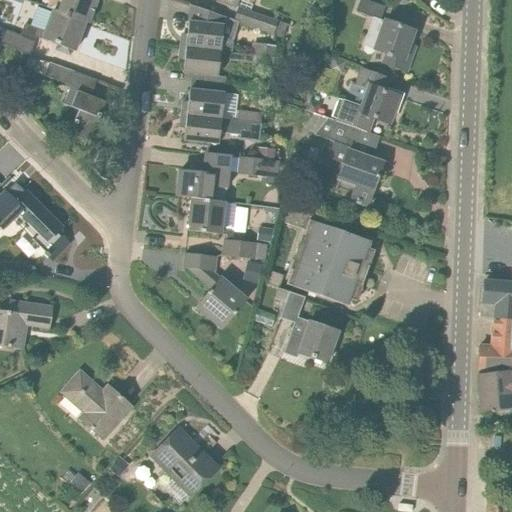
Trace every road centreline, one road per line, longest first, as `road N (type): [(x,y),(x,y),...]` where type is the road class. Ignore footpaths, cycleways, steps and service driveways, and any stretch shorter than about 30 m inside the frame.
road 1 (tertiary): [(455,487),(472,0)]
road 2 (residential): [(455,487),(319,474),(273,454),(123,300),(121,230)]
road 3 (residential): [(121,230),(148,0)]
road 4 (residential): [(0,111),(121,230)]
